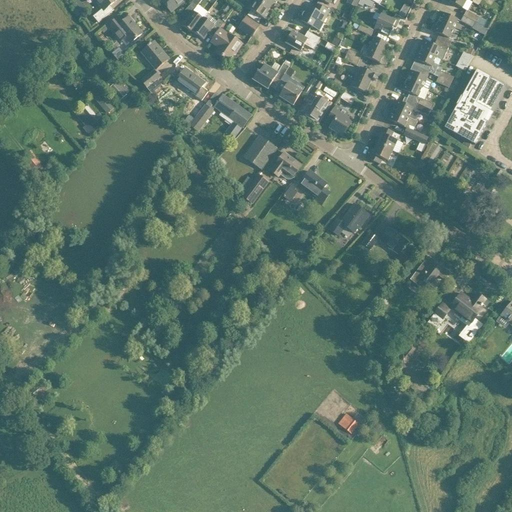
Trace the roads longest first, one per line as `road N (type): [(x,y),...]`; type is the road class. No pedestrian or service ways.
road 1 (residential): [(505,266),(351,161)]
road 2 (residential): [(351,161),(427,0)]
road 3 (residential): [(351,161),(230,83)]
road 4 (track): [(385,413),(305,511)]
road 5 (residential): [(230,83),(178,45),(141,0)]
